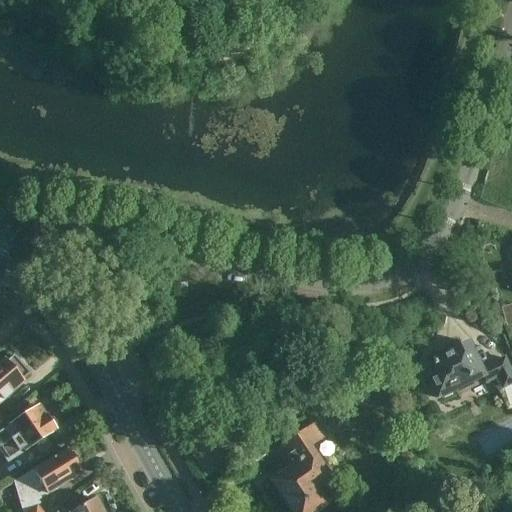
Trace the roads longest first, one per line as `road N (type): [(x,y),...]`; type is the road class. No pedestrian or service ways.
road 1 (residential): [(4,270),(30,233),(72,224),(348,288),(411,269),(454,206),(511,26)]
road 2 (tertiary): [(181,511),(73,324),(4,270)]
